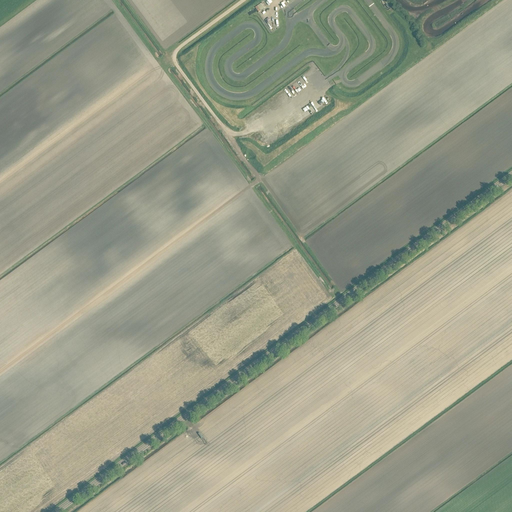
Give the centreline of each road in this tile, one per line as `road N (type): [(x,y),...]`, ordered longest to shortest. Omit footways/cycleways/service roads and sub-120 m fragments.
road 1 (tertiary): [(57,511),(511,175)]
road 2 (track): [(245,0),(173,56),(258,182),(0,374)]
